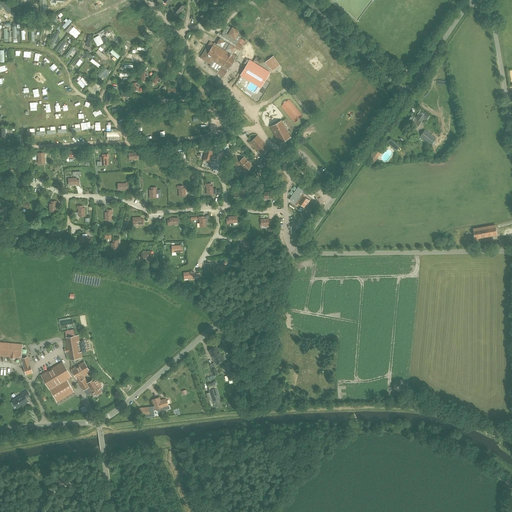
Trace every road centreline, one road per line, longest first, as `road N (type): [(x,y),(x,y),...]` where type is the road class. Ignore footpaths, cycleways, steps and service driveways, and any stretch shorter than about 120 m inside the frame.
road 1 (track): [(501,438),(431,413),(376,408),(118,426)]
road 2 (unclassified): [(98,422),(292,254)]
road 3 (unclassified): [(511,251),(292,254)]
road 4 (track): [(185,33),(215,30),(252,2),(267,33),(312,79),(330,63)]
road 5 (unclassified): [(330,202),(197,59)]
road 6 (track): [(0,43),(57,56),(78,92),(101,98),(134,143)]
road 7 (unclassified): [(406,92),(301,0)]
road 8 (unclassified): [(511,129),(495,32),(470,1)]
road 9 (unclassified): [(330,202),(406,92)]
